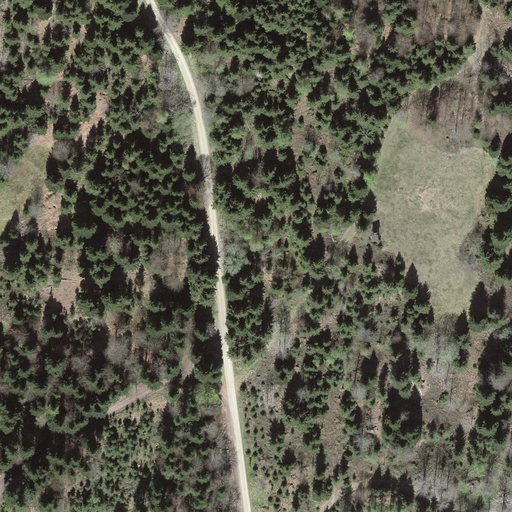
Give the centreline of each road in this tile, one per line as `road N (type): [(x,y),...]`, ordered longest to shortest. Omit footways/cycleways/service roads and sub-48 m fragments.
road 1 (track): [(172,376),(206,380),(232,399),(339,250),(392,109),(477,43),(477,0)]
road 2 (track): [(245,511),(217,223),(190,56),(156,0)]
road 3 (track): [(223,326),(202,355),(23,459),(0,486)]
road 4 (track): [(322,511),(349,486),(367,482),(408,490),(449,511)]
road 5 (track): [(0,321),(19,409),(53,443)]
